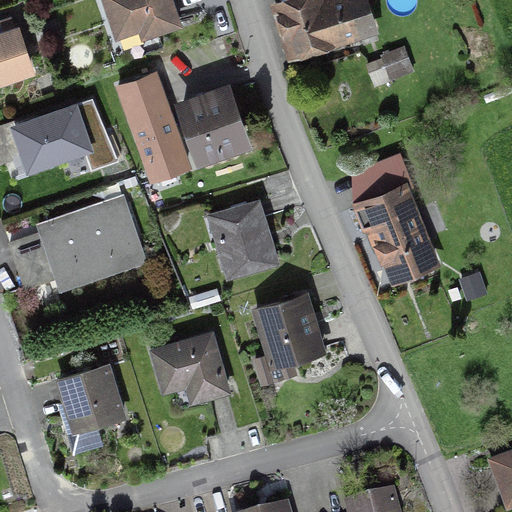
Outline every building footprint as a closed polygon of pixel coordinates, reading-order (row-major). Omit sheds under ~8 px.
[(104,0),(116,36),(148,25),(151,34),(176,25),(167,0),(104,0)] [(321,0),(284,0),(278,2),(295,53),(368,29),(359,0),(340,0),(333,0),(334,2),(323,6),(321,0)] [(0,60),(26,50),(14,19),(0,24),(0,60)] [(390,79),(389,78),(411,69),(404,49),(381,58),(383,62),(368,68),(374,85),(390,79)] [(204,100),(203,98),(182,105),(199,154),(241,141),(224,93),(204,100)] [(89,149),(74,110),(15,133),(30,172),(89,149)] [(431,264),(400,189),(365,203),(383,249),(382,249),(394,279),(431,264)] [(121,201),(36,229),(58,294),(142,265),(121,201)] [(257,202),(209,216),(227,276),(275,262),(270,246),(265,247),(262,239),(267,237),(257,202)] [(261,383),(293,373),(288,359),(320,349),(304,296),(255,311),(268,356),(253,360),(261,383)] [(225,389),(208,334),(152,351),(163,389),(198,379),(203,396),(225,389)] [(64,400),(73,398),(82,428),(121,417),(105,365),(58,379),(64,400)] [(511,459),(493,466),(508,508),(511,506),(511,459)] [(346,511),(395,511),(391,493),(369,499),(368,496),(344,502),(346,511)]
